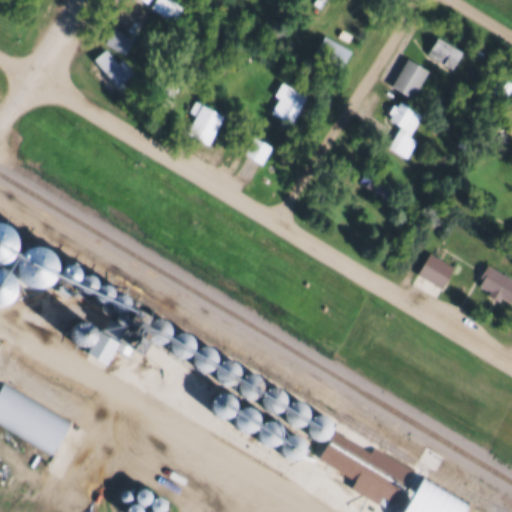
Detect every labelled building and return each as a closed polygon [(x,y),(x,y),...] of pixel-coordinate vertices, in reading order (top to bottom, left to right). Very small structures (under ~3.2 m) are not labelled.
[(149,0),(171,0),(180,5),(171,19),(146,5),(149,0)] [(111,24),(130,36),(121,51),(102,40),(111,24)] [(321,31),(348,47),(338,65),(311,49),(321,31)] [(434,33),(460,48),(450,66),(424,51),(434,33)] [(91,57),(105,46),(115,60),(120,56),(132,70),(114,85),(91,57)] [(405,55),(426,68),(409,97),(388,84),(405,55)] [(498,73),(511,81),(502,96),(489,89),(498,73)] [(164,77),(177,84),(165,105),(152,98),(164,77)] [(279,80),(305,95),(289,123),(268,110),(276,96),(271,93),(279,80)] [(194,98),(222,114),(205,144),(183,131),(194,113),(188,109),(194,98)] [(394,104),(397,100),(419,113),(407,134),(415,138),(405,155),(386,144),(396,127),(384,120),(389,112),(386,110),(390,102),(394,104)] [(507,118),(511,120),(511,133),(501,127),(507,118)] [(252,134),(270,145),(260,162),(242,151),(252,134)] [(363,165),(391,181),(382,197),(354,180),(363,165)] [(14,280),(17,270),(15,259),(10,250),(0,245),(0,290),(7,288),(14,280)] [(429,249),(453,262),(440,285),(416,272),(429,249)] [(499,294),(496,298),(487,293),(490,288),(475,280),(485,262),(511,277),(511,293),(509,299),(499,294)] [(48,288),(50,282),(49,275),(45,269),(39,265),(32,265),(26,267),(21,273),(19,279),(20,286),(24,292),(30,296),(37,296),(43,294),(48,288)] [(81,287),(82,283),(81,279),(79,276),(76,274),(72,274),(68,275),(65,278),(64,282),(65,286),(67,289),(70,291),(74,291),(78,290),(81,287)] [(97,296),(98,292),(97,289),(95,285),(92,283),(88,283),(84,285),(82,287),(81,291),(81,295),(83,298),(87,300),(91,300),(94,299),(97,296)] [(118,310),(119,306),(119,301),(116,297),(112,294),(107,294),(102,296),(99,299),(98,304),(98,309),(101,313),(105,315),(110,316),(115,314),(118,310)] [(102,345),(109,349),(128,361),(140,341),(130,335),(138,321),(121,312),(102,345)] [(79,342),(85,341),(89,338),(92,333),(92,327),(90,322),(85,319),(80,317),(74,318),(70,322),(67,327),(67,332),(70,337),(74,341),(79,342)] [(165,335),(166,330),(166,325),(163,320),(158,317),(152,317),(147,319),(143,323),(142,328),(143,334),(146,338),(150,341),(156,342),(161,339),(165,335)] [(188,349),(190,344),(189,338),(186,334),(181,331),(175,330),(170,332),(167,337),(165,342),(166,347),(169,352),(174,355),(179,355),(184,353),(188,349)] [(91,339),(102,345),(109,349),(101,362),(84,351),(91,339)] [(211,362),(212,357),(212,352),(209,347),(204,344),(198,344),(193,346),(189,350),(188,355),(189,361),(192,365),(196,368),(202,368),(207,366),(211,362)] [(234,377),(236,371),(235,366),(232,361),(227,359),(222,358),(216,360),(213,364),(211,369),(212,375),(215,379),(220,382),(225,383),(230,381),(234,377)] [(257,391),(259,385),(258,380),(255,375),(250,373),(245,372),(240,374),(236,378),(234,384),(235,389),(238,394),(243,396),(248,397),(253,395),(257,391)] [(0,384),(4,377),(70,416),(51,450),(0,419),(0,384)] [(282,405),(283,400),(283,394),(280,390),(275,387),(269,387),(264,389),(260,393),(259,398),(260,404),(263,408),(267,411),(273,411),(278,409),(282,405)] [(225,410),(226,405),(226,399),(223,395),(218,392),(212,391),(207,393),(203,397),(202,403),(203,408),(206,413),(210,416),(216,416),(221,414),(225,410)] [(304,418),(306,413),(305,407),(302,403),(297,400),(292,400),(287,402),(283,406),(281,411),(282,417),(285,421),(290,424),(295,424),(301,422),(304,418)] [(248,424),(250,419),(249,413),(246,409),(241,406),(235,406),(230,408),(227,412),(225,417),(226,422),(229,427),(234,430),(239,430),(244,428),(248,424)] [(327,431),(328,426),(328,421),(324,416),(320,413),(314,413),(309,415),(305,419),(304,424),(304,430),(308,434),(312,437),(318,437),(323,435),(327,431)] [(273,438),(274,433),(273,428),(270,423),(266,420),(260,420),(255,422),(251,426),(250,431),(250,437),(253,441),(258,444),(264,445),(269,443),(273,438)] [(370,447),(373,442),(409,463),(388,499),(378,493),(374,500),(349,485),(353,478),(315,456),(333,425),(370,447)] [(295,452),(297,446),(296,441),(293,436),(288,433),(283,433),(277,435),(274,439),(272,444),(273,450),(276,454),(281,457),(286,458),(291,456),(295,452)] [(393,511),(418,470),(468,499),(460,511),(393,511)] [(141,503),(145,502),(148,499),(149,495),(148,491),(146,488),(142,487),(137,488),(134,491),(133,495),(134,499),(137,502),(141,503)] [(127,500),(129,499),(131,497),(132,495),(131,492),(129,490),(127,489),(124,490),(122,492),(122,494),(122,497),(124,499),(127,500)] [(156,511),(160,511),(163,508),(164,504),(164,500),(161,497),(157,496),(152,497),(149,500),(148,504),(149,508),(152,511),(156,511)] [(139,511),(140,510),(139,506),(136,503),(132,502),(128,503),(125,506),(124,510),(124,511),(139,511)]
